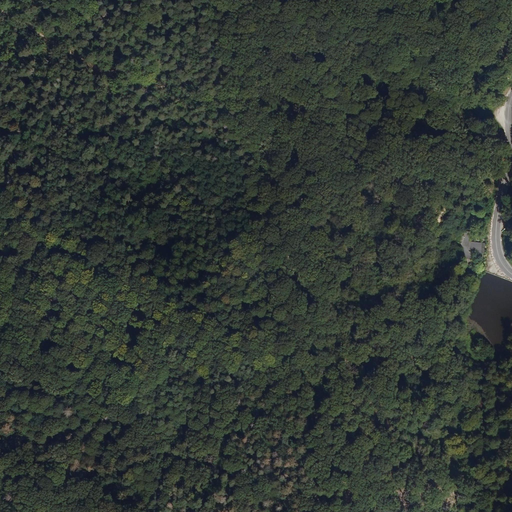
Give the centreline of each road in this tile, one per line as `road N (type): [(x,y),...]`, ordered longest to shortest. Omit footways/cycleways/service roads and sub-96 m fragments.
road 1 (track): [(0,10),(133,85),(170,84),(235,58)]
road 2 (secondary): [(511,274),(496,245),(511,96)]
